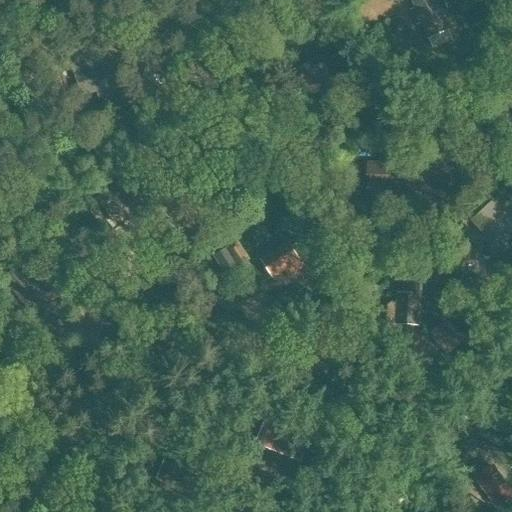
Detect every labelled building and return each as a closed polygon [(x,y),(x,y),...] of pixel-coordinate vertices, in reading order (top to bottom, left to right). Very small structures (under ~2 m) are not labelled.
[(85,1),(85,0),(51,0),(54,9),(85,1)] [(441,9),(438,11),(434,0),(433,0),(409,0),(413,9),(409,11),(415,27),(421,24),(428,41),(429,40),(433,48),(453,40),(450,31),(441,9)] [(457,5),(454,0),(441,0),(447,10),(457,5)] [(0,55),(10,52),(0,30),(0,55)] [(93,95),(96,103),(110,98),(96,57),(83,62),(80,54),(65,59),(79,100),(93,95)] [(299,80),(303,88),(309,97),(313,95),(315,97),(325,91),(327,94),(338,86),(323,63),(313,69),(308,63),(298,70),(303,78),(299,80)] [(408,189),(408,167),(368,167),(368,177),(373,177),(373,188),(408,189)] [(116,226),(144,204),(125,179),(98,200),(116,226)] [(147,182),(137,189),(147,202),(157,195),(147,182)] [(511,240),(511,210),(498,196),(470,223),(491,245),(504,232),(511,240)] [(283,230),(274,236),(281,246),(290,240),(283,230)] [(281,246),(260,260),(273,280),(285,272),(290,279),(306,268),(300,259),(301,258),(290,240),(281,246)] [(226,250),(214,257),(226,276),(250,261),(238,241),(237,242),(227,247),(225,249),(226,250)] [(45,276),(35,285),(18,266),(3,280),(20,299),(42,322),(66,300),(45,276)] [(420,282),(405,281),(404,294),(398,293),(398,304),(391,303),(387,306),(387,320),(390,323),(397,324),(396,325),(417,326),(420,282)] [(462,342),(444,322),(429,336),(447,356),(462,342)] [(314,379),(342,363),(328,338),(299,355),(314,379)] [(271,452),(302,463),(310,441),(294,435),(296,428),(282,423),(271,452)] [(205,473),(166,457),(156,480),(195,497),(205,473)] [(511,492),(493,466),(476,479),(497,507),(511,495),(511,492)] [(445,511),(448,510),(442,502),(429,511),(445,511)]
